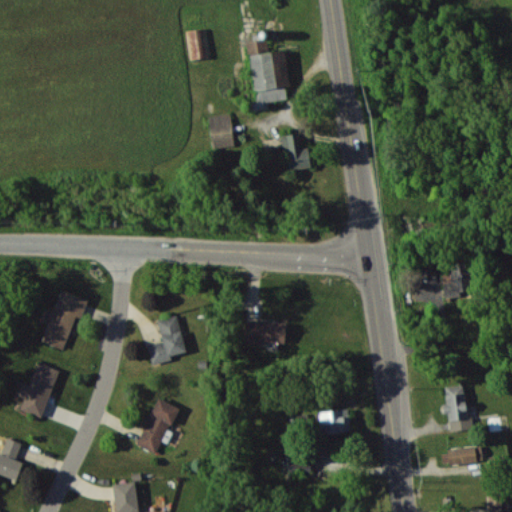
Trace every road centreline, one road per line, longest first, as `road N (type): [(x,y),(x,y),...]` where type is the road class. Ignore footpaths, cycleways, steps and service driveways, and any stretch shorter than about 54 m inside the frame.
road 1 (secondary): [(333,0),(403,511)]
road 2 (residential): [(0,245),(370,255)]
road 3 (residential): [(126,249),(108,383),(49,511)]
